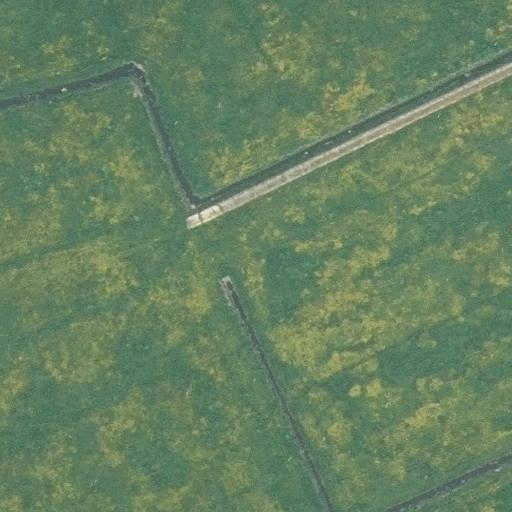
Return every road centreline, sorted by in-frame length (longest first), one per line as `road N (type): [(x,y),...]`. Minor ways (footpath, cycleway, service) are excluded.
road 1 (unclassified): [(133,379),(427,240),(475,207),(496,181),(501,138),(433,0)]
road 2 (unclassified): [(133,379),(0,108)]
road 3 (unclassified): [(196,511),(133,379)]
